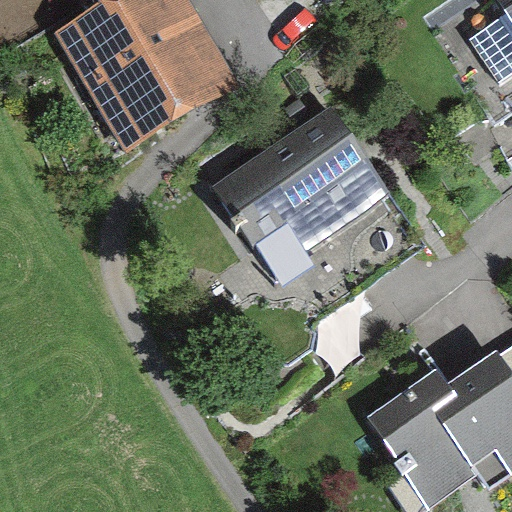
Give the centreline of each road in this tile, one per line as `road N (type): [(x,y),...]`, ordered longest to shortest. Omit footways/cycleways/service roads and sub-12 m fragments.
road 1 (residential): [(252,511),(128,315),(115,272),(117,206),(237,84),(235,0)]
road 2 (residential): [(511,234),(395,311)]
